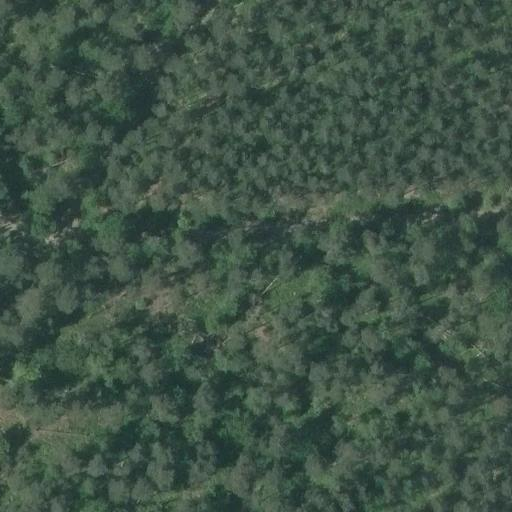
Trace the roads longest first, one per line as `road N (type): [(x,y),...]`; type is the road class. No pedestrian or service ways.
road 1 (track): [(0,221),(70,245),(511,211)]
road 2 (track): [(207,0),(0,312)]
